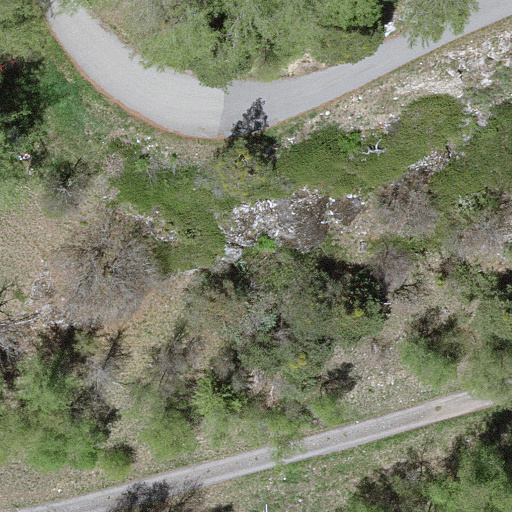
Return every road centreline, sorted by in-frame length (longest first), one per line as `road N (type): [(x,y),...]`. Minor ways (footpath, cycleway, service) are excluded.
road 1 (unclassified): [(50,0),(129,88),(203,114),(313,94),(497,0)]
road 2 (track): [(511,383),(62,511)]
